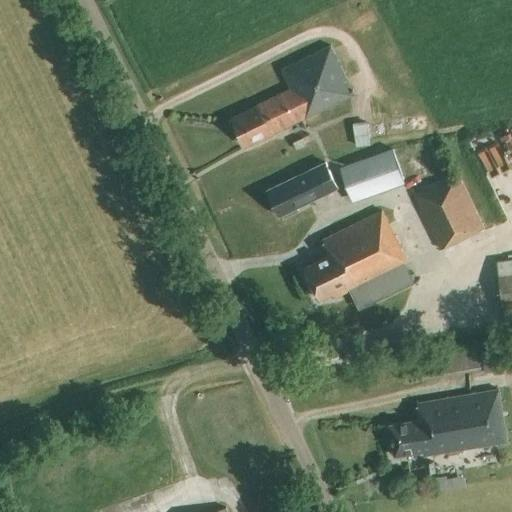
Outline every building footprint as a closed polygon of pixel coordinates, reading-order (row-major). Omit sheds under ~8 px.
[(291,87),(262,102),(262,104),(233,118),(246,144),(260,137),(261,139),(355,94),(331,45),(282,68),(291,87)] [(368,123),(368,122),(353,124),(356,147),(371,145),(370,140),(428,132),(426,115),(368,123)] [(339,169),(352,203),(405,184),(392,149),(339,169)] [(326,161),(326,162),(267,189),(279,216),(309,202),(308,200),(338,187),(326,161)] [(458,172),(414,193),(441,248),(485,226),(458,172)] [(342,293),(408,261),(383,210),(324,239),(331,254),(304,267),(319,299),(340,289),(342,293)] [(511,258),(498,260),(506,320),(511,318),(511,258)] [(390,287),(364,300),(371,314),(397,301),(390,287)] [(419,359),(422,377),(484,368),(484,373),(503,370),(500,347),(419,359)] [(420,419),(391,424),(396,455),(423,451),(424,455),(509,441),(500,388),(418,401),(419,405),(418,405),(420,419)] [(72,460),(59,463),(65,489),(78,486),(72,460)] [(433,461),(424,463),(426,473),(435,471),(433,461)] [(448,489),(485,483),(484,477),(475,479),(474,475),(447,479),(448,489)]
